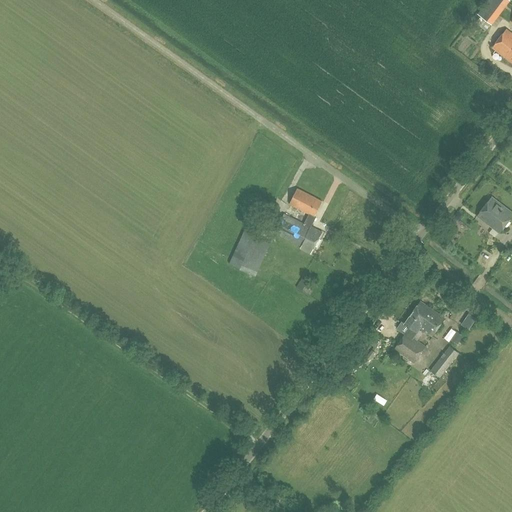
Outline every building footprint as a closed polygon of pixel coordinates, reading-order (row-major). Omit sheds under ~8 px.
[(487,0),(477,13),(491,25),(510,0),(509,0),(487,0)] [(492,48),(511,62),(511,33),(506,29),(492,48)] [(300,248),(311,254),(322,232),(311,227),(316,217),(314,217),(322,201),(297,189),(289,204),(309,214),(304,224),(284,214),(274,232),(301,246),(300,248)] [(477,216),(499,233),(511,216),(511,212),(492,197),(477,216)] [(345,215),(351,219),(356,213),(350,208),(345,215)] [(229,264),(255,276),(270,244),(243,231),(229,264)] [(480,275),(476,287),(485,290),(490,278),(480,275)] [(296,288),(302,291),(307,281),(301,278),(296,288)] [(394,349),(414,363),(425,346),(413,338),(420,328),(432,336),(445,318),(420,301),(404,324),(410,328),(406,333),(394,349)] [(468,316),(461,326),(468,331),(475,321),(468,316)] [(378,341),(373,338),(369,343),(374,347),(378,341)] [(430,370),(440,378),(459,354),(449,346),(430,370)] [(362,363),(365,365),(375,352),(372,350),(362,363)] [(457,371),(468,357),(463,353),(452,367),(457,371)]
